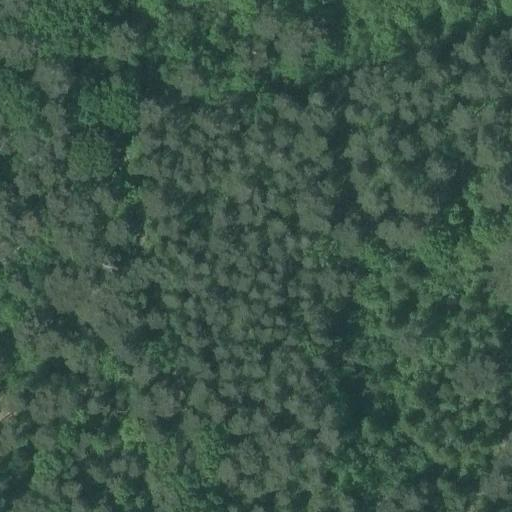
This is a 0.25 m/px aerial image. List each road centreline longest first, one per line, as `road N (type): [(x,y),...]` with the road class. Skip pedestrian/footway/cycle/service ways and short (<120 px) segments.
road 1 (track): [(216,511),(75,0)]
road 2 (track): [(511,12),(108,119)]
